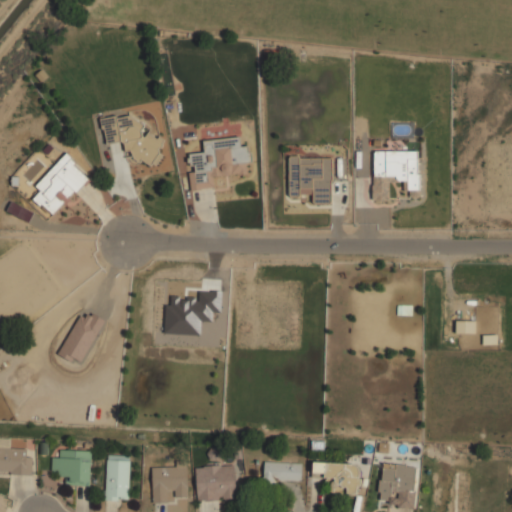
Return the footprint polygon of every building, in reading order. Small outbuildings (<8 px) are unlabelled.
[(105,143),(124,141),(125,151),(133,151),(134,163),(162,161),(159,132),(141,133),(139,114),(102,117),(105,143)] [(252,173),(250,144),(240,145),(239,136),(203,139),(204,151),(187,153),(191,190),(228,187),(227,175),(252,173)] [(418,151),(373,150),(373,200),(389,200),(389,181),(403,181),(403,190),(418,190),(418,151)] [(35,186),(41,191),(34,199),(51,216),(67,199),(68,201),(91,176),(65,153),(35,186)] [(332,203),(332,156),(289,156),(288,195),(312,195),(312,203),(332,203)] [(104,319),(90,312),(87,318),(79,314),(59,352),(80,364),(104,319)] [(475,333),(475,322),(456,321),(456,332),(475,333)] [(0,472),(32,473),(32,447),(0,446),(0,472)] [(60,458),(52,458),(52,474),(66,475),(65,485),(90,486),(91,450),(61,449),(60,458)] [(130,454),(107,454),(105,499),(129,499),(130,454)] [(188,499),(187,460),(173,461),(173,467),(152,468),(152,502),(173,502),(173,499),(188,499)] [(278,491),(279,480),(301,481),(302,462),(261,461),(259,490),(278,491)] [(360,464),(323,462),(322,479),(331,480),(330,493),(358,494),(360,464)] [(413,506),(415,477),(419,477),(420,467),(395,465),(381,464),(378,504),(413,506)] [(195,467),(197,501),(236,499),(234,465),(195,467)]
